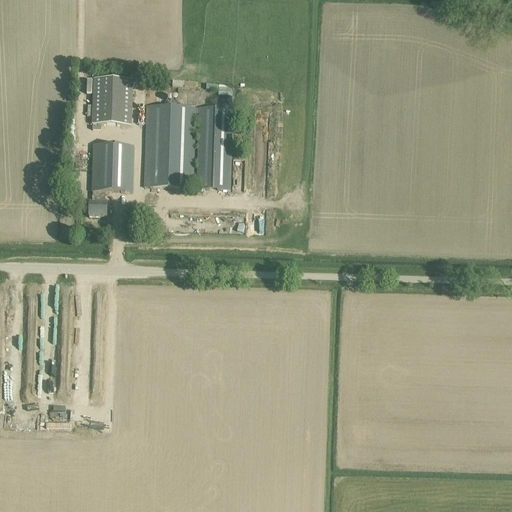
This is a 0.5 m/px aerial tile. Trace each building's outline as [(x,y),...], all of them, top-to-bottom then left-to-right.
[(93,80),(91,126),(131,127),(133,81),(93,80)] [(218,86),(218,95),(223,96),(222,106),(231,106),(232,86),(218,86)] [(196,190),(198,109),(147,108),(144,189),(196,190)] [(233,110),(198,109),(196,190),(230,191),(233,110)] [(133,194),(133,184),(134,148),(94,146),(92,204),(90,204),(89,218),(107,219),(107,204),(105,204),(105,193),(133,194)]
